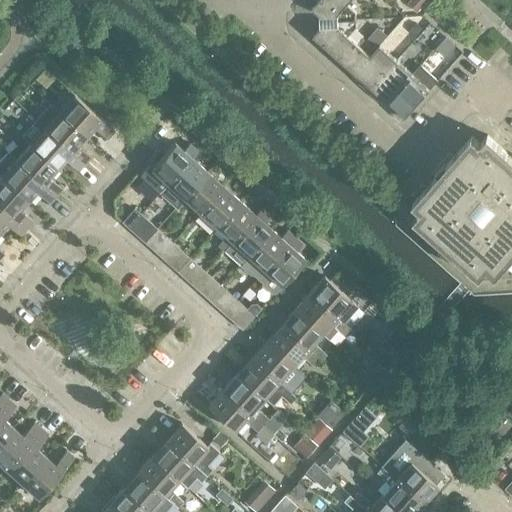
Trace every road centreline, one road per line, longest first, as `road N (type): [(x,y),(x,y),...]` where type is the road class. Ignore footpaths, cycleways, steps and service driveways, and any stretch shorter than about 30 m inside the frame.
road 1 (residential): [(506,104),(480,83),(412,158),(260,25)]
road 2 (residential): [(84,217),(211,330),(111,441)]
road 3 (residential): [(111,441),(0,342)]
road 4 (residential): [(0,311),(84,217)]
